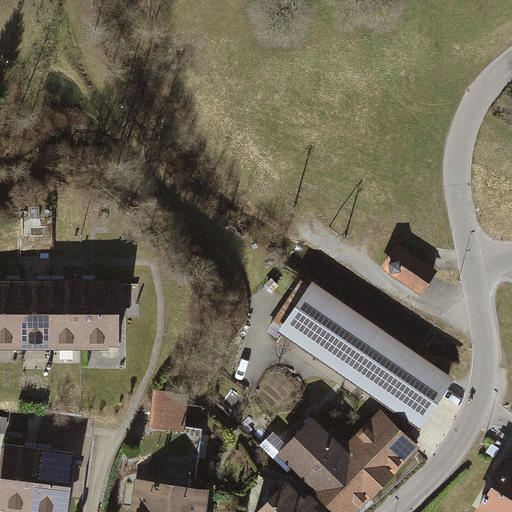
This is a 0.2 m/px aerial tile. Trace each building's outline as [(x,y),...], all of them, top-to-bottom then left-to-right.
[(113,231),(114,209),(94,208),(93,230),(113,231)] [(397,246),(382,267),(422,296),(437,274),(397,246)] [(120,277),(0,278),(0,347),(120,347),(120,277)] [(308,284),(279,331),(425,423),(455,376),(308,284)] [(199,393),(158,391),(156,426),(197,428),(199,393)] [(359,511),(423,449),(384,410),(351,443),(320,412),(282,450),(343,511),(359,511)] [(76,511),(82,448),(6,441),(0,503),(0,509),(30,511),(76,511)] [(509,511),(511,508),(511,459),(506,456),(472,510),(475,511),(509,511)] [(210,511),(213,486),(143,479),(139,511),(210,511)] [(325,511),(293,480),(261,511),(325,511)]
